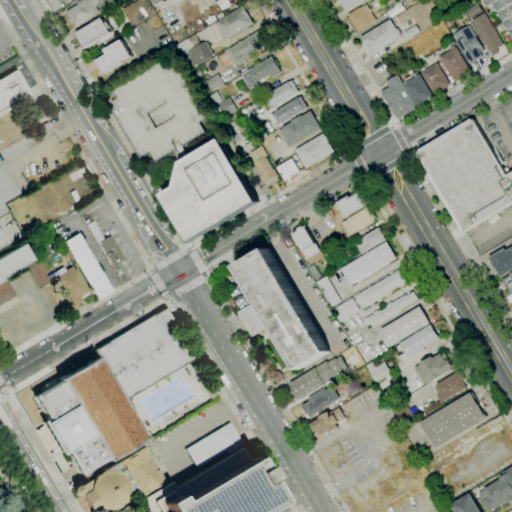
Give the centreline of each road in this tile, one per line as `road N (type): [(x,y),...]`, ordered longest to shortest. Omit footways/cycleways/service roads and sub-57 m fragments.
road 1 (tertiary): [(511,375),(289,0)]
road 2 (secondary): [(180,273),(321,511)]
road 3 (tertiary): [(276,215),(511,74)]
road 4 (secondary): [(51,350),(180,273)]
